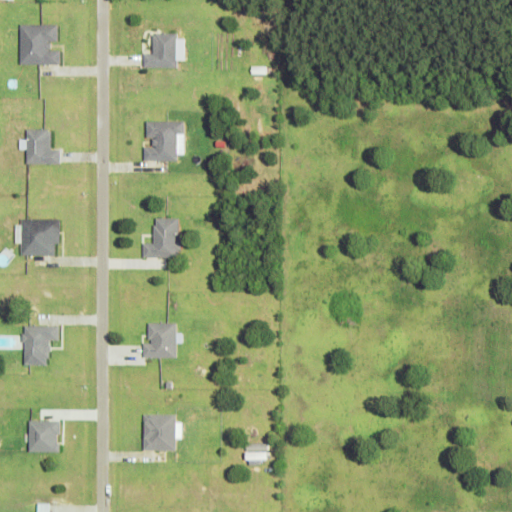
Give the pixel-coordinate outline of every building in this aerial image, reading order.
[(57,24),(19,24),(19,64),(59,65),(59,50),(50,50),(50,41),(57,41),(57,24)] [(176,67),(176,60),(184,60),(184,38),(177,39),(177,33),(152,33),(152,53),(143,53),(143,68),(176,67)] [(183,121),(145,121),(145,138),(151,138),(152,146),(142,147),(143,161),(176,161),(175,134),(183,134),(183,121)] [(59,164),(59,150),(50,150),(50,129),(25,129),(25,164),(59,164)] [(143,257),(178,258),(179,218),(153,217),(153,242),(143,242),(143,257)] [(21,219),(20,255),(55,256),(55,243),(59,244),(60,219),(21,219)] [(176,358),(176,342),(182,343),(182,333),(176,333),(176,322),(148,322),(148,343),(143,343),(143,358),(176,358)] [(60,326),(24,326),(24,365),(49,365),(49,340),(60,340),(60,326)] [(174,450),(175,413),(143,413),(142,449),(174,450)] [(59,451),(59,420),(29,419),(28,451),(59,451)] [(266,450),(245,451),(245,459),(266,458),(266,450)] [(48,511),(49,502),(36,502),(36,511),(48,511)]
